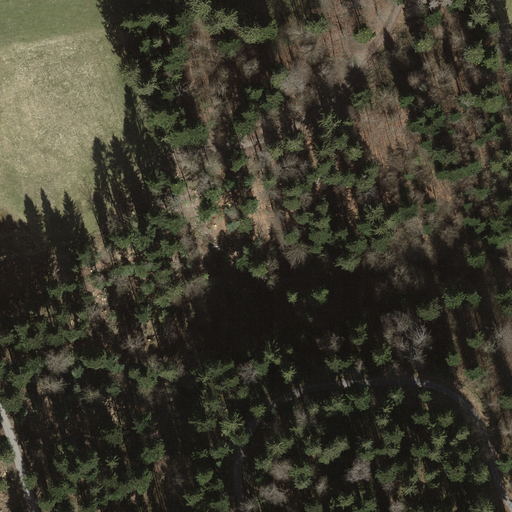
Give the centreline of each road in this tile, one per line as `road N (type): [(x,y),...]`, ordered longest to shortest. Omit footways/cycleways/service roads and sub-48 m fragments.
road 1 (track): [(246,511),(241,452),(261,414),(301,389),(390,380),(424,382),(464,403),(484,429),(511,507)]
road 2 (track): [(400,0),(381,44),(335,97),(279,139),(218,151),(147,151)]
